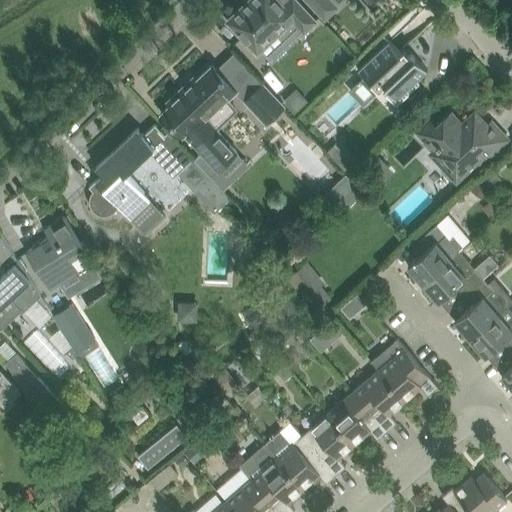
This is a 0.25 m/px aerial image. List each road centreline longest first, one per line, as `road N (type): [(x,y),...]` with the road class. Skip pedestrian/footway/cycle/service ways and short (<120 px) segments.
road 1 (residential): [(0,183),(195,0)]
road 2 (residential): [(363,511),(472,417),(489,412)]
road 3 (residential): [(394,297),(489,412)]
